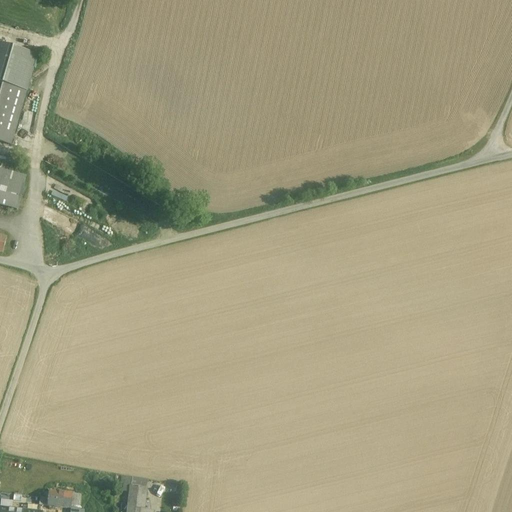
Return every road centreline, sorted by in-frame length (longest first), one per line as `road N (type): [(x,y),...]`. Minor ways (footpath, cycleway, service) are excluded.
road 1 (residential): [(48,273),(511,153)]
road 2 (residential): [(0,422),(48,273)]
